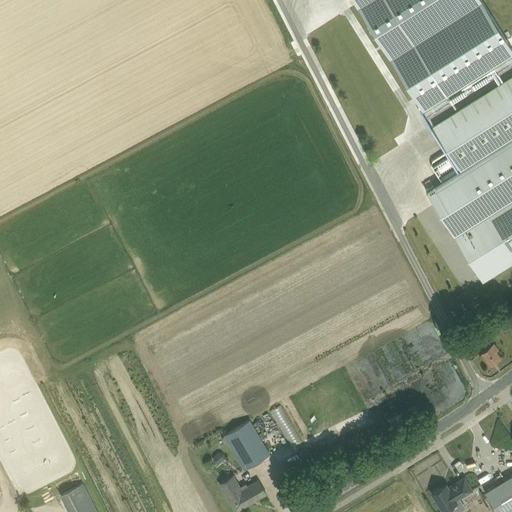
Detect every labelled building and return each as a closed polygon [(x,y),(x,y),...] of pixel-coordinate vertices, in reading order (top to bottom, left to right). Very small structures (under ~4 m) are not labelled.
[(354,0),(363,13),(423,108),(428,116),(511,63),(511,46),(482,0),(354,0)] [(483,279),(511,260),(511,73),(433,123),(461,168),(426,189),(483,279)] [(473,338),(480,335),(476,328),(470,331),(473,338)] [(491,364),(501,356),(497,350),(499,348),(494,342),(482,351),(491,364)] [(415,404),(381,423),(386,433),(421,414),(415,404)] [(292,447),(302,441),(281,405),(271,411),(292,447)] [(244,468),(270,453),(250,419),(224,434),(244,468)] [(508,511),(511,510),(511,474),(485,491),(498,511),(508,511)] [(220,483),(236,510),(267,493),(259,479),(248,485),(246,483),(240,486),(233,475),(220,483)] [(432,492),(443,510),(458,501),(456,499),(473,489),(465,476),(449,486),(446,483),(432,492)] [(98,511),(83,483),(62,494),(71,511),(98,511)]
